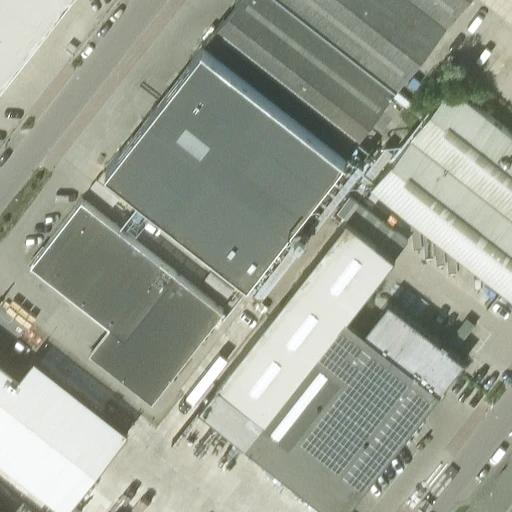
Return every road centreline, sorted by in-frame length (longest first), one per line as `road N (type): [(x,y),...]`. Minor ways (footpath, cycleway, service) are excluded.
road 1 (unclassified): [(0,188),(147,0)]
road 2 (unclassified): [(511,404),(426,511)]
